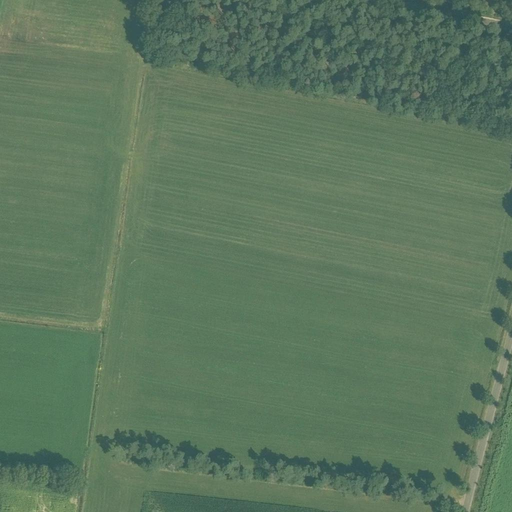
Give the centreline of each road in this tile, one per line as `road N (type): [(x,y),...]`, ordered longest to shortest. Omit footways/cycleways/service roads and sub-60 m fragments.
road 1 (unclassified): [(467,511),(511,341)]
road 2 (unclassified): [(381,0),(511,28)]
